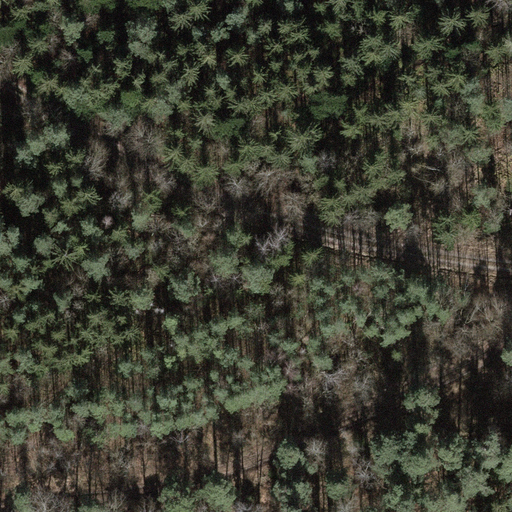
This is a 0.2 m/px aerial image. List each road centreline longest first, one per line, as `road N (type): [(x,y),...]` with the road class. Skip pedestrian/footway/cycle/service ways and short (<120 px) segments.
road 1 (track): [(511,256),(387,242),(233,200),(0,74)]
road 2 (track): [(0,491),(26,494),(284,448),(511,360)]
